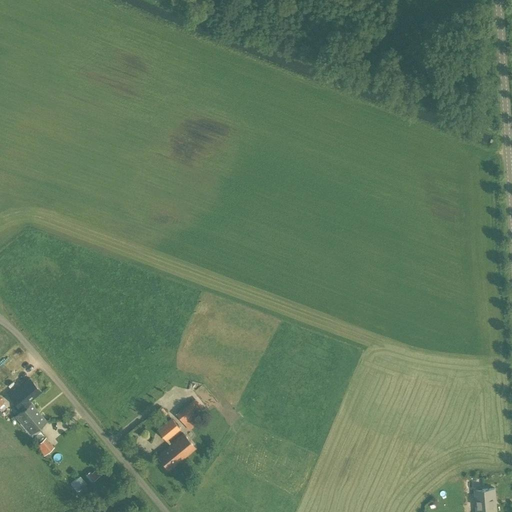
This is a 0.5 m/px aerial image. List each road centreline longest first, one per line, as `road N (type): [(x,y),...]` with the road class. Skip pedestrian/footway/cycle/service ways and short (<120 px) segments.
road 1 (unclassified): [(165,511),(0,319)]
road 2 (tertiary): [(511,212),(496,0)]
